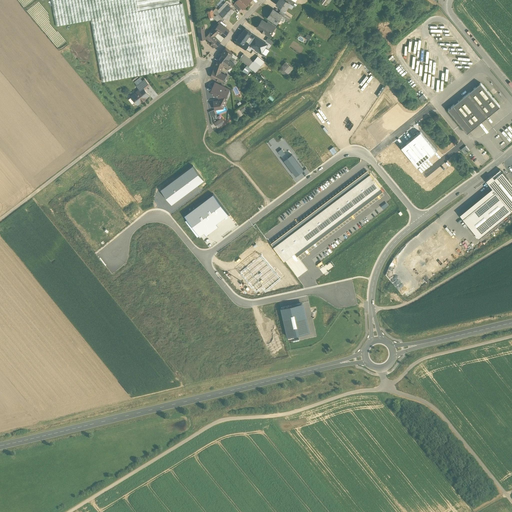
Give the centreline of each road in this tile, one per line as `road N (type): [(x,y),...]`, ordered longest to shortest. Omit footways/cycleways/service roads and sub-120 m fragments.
road 1 (track): [(68,511),(222,419),(385,388),(422,358),(511,335)]
road 2 (secondary): [(365,357),(0,444)]
road 3 (residential): [(419,221),(366,155),(348,150),(202,257)]
road 4 (track): [(382,374),(385,388),(437,409),(508,497)]
road 5 (track): [(131,118),(0,219)]
road 6 (residential): [(202,257),(246,304),(322,289),(341,294)]
road 7 (track): [(367,308),(409,302),(511,241)]
road 8 (tertiary): [(419,221),(387,250),(375,274),(377,340)]
road 9 (residential): [(202,257),(161,213),(128,232),(112,260)]
road 10 (secondary): [(511,321),(391,351)]
